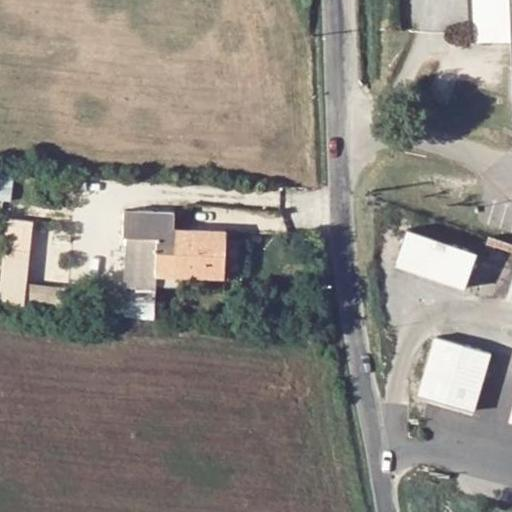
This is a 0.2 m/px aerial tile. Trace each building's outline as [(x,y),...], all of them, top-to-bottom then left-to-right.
[(511,38),(511,0),(473,0),(475,40),(511,38)] [(174,226),(174,211),(124,208),(122,235),(127,235),(124,282),(186,286),(187,273),(224,275),(226,229),(174,226)] [(21,286),(27,219),(8,217),(2,216),(1,225),(7,225),(0,286),(0,299),(26,303),(28,287),(21,286)] [(399,268),(465,291),(479,252),(413,229),(399,268)] [(476,408),(496,349),(439,331),(420,391),(476,408)]
